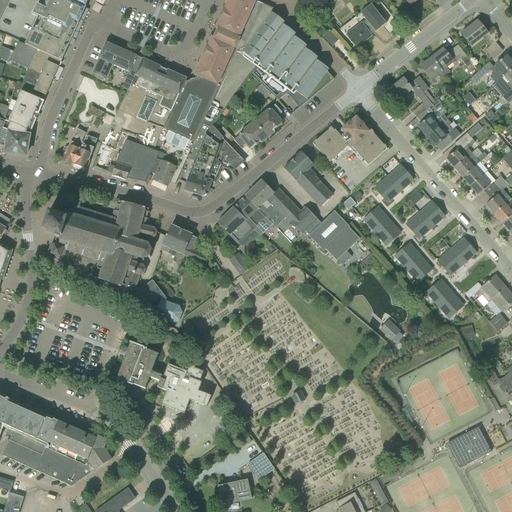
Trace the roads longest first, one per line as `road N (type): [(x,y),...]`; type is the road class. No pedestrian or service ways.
road 1 (tertiary): [(40,175),(204,210),(356,90)]
road 2 (residential): [(511,267),(356,90)]
road 3 (residential): [(40,175),(51,114),(92,26),(103,23),(114,0)]
road 4 (tertiary): [(0,352),(31,282),(27,172)]
road 5 (residential): [(134,451),(86,409),(0,374)]
road 6 (residential): [(0,473),(71,498),(134,451)]
road 7 (tertiary): [(356,90),(468,0)]
road 8 (residential): [(356,90),(269,0)]
